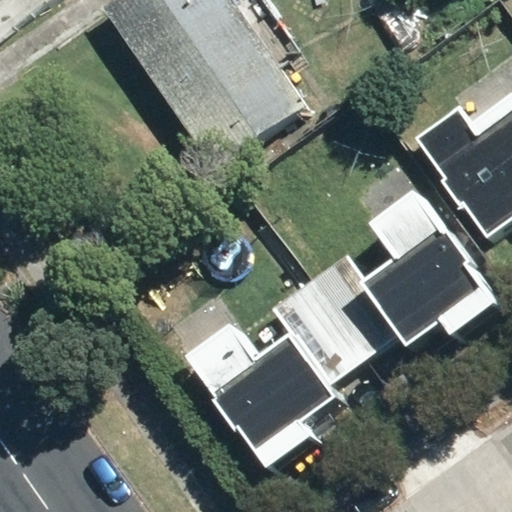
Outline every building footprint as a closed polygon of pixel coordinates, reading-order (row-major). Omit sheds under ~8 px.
[(0,0),(0,8),(11,0),(0,0)] [(250,0),(138,0),(123,11),(238,176),(329,113),(250,0)] [(511,115),(474,141),(466,130),(424,159),(494,260),(511,247),(511,115)] [(319,303),(373,381),(418,350),(430,367),(466,342),(482,364),(511,343),(511,312),(444,213),(395,247),(417,279),(378,306),(357,277),(319,303)] [(368,383),(314,305),(281,329),(298,354),(277,368),(260,343),(213,376),(290,488),(342,452),(331,437),(367,412),(354,393),(368,383)]
